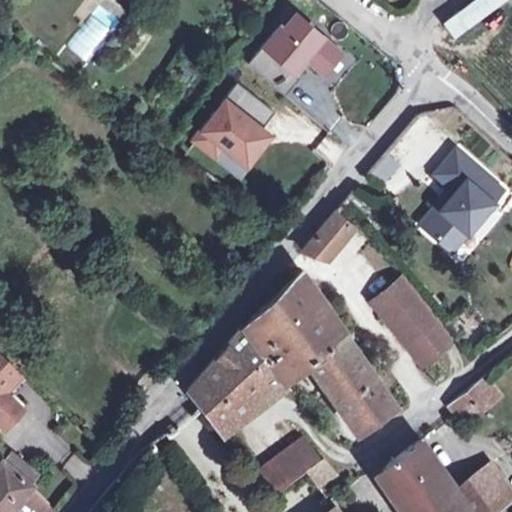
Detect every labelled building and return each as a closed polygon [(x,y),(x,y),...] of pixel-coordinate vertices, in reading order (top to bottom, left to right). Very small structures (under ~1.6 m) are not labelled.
[(466,0),(440,18),(451,35),(502,0),(466,0)] [(277,25),(245,63),(282,94),(298,76),(291,70),(299,60),(305,60),(321,73),(339,52),(287,7),(274,23),(277,25)] [(191,139),(213,156),(221,146),(243,163),(266,133),(259,128),(272,111),(235,82),(191,139)] [(327,90),(308,98),(318,122),(337,113),(327,90)] [(388,145),(401,168),(447,141),(434,118),(388,145)] [(322,134),(313,148),(332,161),(342,147),(322,134)] [(221,146),(213,156),(235,174),(243,163),(221,146)] [(450,249),(465,232),(491,202),(478,189),(488,177),(454,148),(433,173),(448,185),(454,190),(423,226),(450,249)] [(390,193),(408,178),(384,151),(367,166),(390,193)] [(454,190),(448,185),(418,221),(423,226),(454,190)] [(351,225),(334,210),(304,248),(325,256),(351,225)] [(465,232),(450,249),(456,254),(471,237),(465,232)] [(300,270),(242,324),(281,377),(287,372),(304,360),(354,431),(393,403),(300,270)] [(369,300),(403,343),(435,318),(401,275),(369,300)] [(435,318),(403,343),(420,364),(451,339),(435,318)] [(281,377),(242,324),(187,387),(215,424),(281,377)] [(0,418),(2,421),(18,406),(2,390),(19,373),(0,354),(0,418)] [(479,377),(471,384),(487,405),(496,398),(479,377)] [(487,405),(471,384),(447,403),(463,423),(487,405)] [(322,456),(316,460),(301,438),(255,473),(271,495),(304,470),(316,486),(337,472),(322,456)] [(389,491),(427,464),(413,443),(375,470),(389,491)] [(9,449),(1,459),(28,481),(36,470),(9,449)] [(28,481),(1,459),(0,458),(0,511),(4,511),(29,482),(28,481)] [(461,511),(447,491),(427,464),(389,491),(403,511),(461,511)] [(483,466),(447,491),(461,511),(489,511),(507,500),(483,466)] [(25,497),(38,510),(37,511),(38,511),(51,511),(55,509),(33,486),(25,497)]
